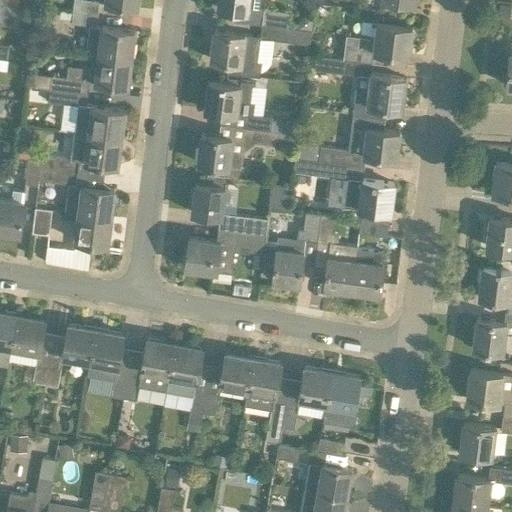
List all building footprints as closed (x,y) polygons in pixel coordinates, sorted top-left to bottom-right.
[(73,0),(72,10),(98,13),(99,1),(137,6),(137,0),(73,0)] [(288,27),(290,12),(264,8),(265,0),(218,0),(218,7),(263,13),(262,23),(288,27)] [(134,30),(102,26),(96,25),(98,13),(72,10),(71,22),(89,25),(86,52),(99,53),(131,57),(134,30)] [(343,59),(367,61),(388,64),(389,52),(409,54),(412,26),(377,21),(375,38),(346,34),(343,59)] [(257,60),(260,37),(309,44),(311,30),(288,27),(262,23),(260,35),(215,29),(211,59),(229,61),(227,71),(259,75),(261,60),(257,60)] [(0,43),(0,57),(7,59),(9,44),(0,43)] [(127,85),(131,57),(99,53),(97,68),(68,64),(66,77),(51,75),(49,87),(88,92),(89,80),(127,85)] [(366,74),(367,61),(343,59),(316,55),(315,68),(366,74)] [(368,92),(355,90),(352,113),(385,117),(386,106),(402,108),(406,77),(370,73),(368,92)] [(236,113),(238,100),(250,101),(253,81),(241,79),(240,83),(208,79),(205,109),(236,113)] [(86,104),(88,92),(49,87),(48,100),(78,104),(75,130),(121,137),(124,109),(86,104)] [(247,112),(245,126),(299,133),(300,121),(272,118),(272,115),(247,112)] [(383,128),(385,117),(352,113),(348,149),(297,142),(297,147),(295,158),(358,165),(360,150),(364,150),(364,153),(396,157),(400,130),(383,128)] [(243,140),(269,143),(297,147),(297,142),(299,133),(245,126),(243,140)] [(40,167),(78,171),(79,160),(117,164),(121,137),(75,130),(71,158),(42,154),(41,160),(40,167)] [(215,164),(228,166),(240,167),(242,150),(230,149),(232,136),(202,132),(198,162),(211,163),(211,165),(215,165),(215,164)] [(38,184),(39,179),(40,167),(41,160),(28,158),(25,183),(38,184)] [(357,177),(358,165),(295,158),(294,171),(328,175),(347,178),(344,206),(389,211),(393,181),(357,177)] [(492,192),(511,193),(511,162),(496,161),(492,192)] [(78,171),(40,167),(39,179),(68,183),(66,197),(80,199),(79,212),(111,216),(114,188),(76,183),(78,171)] [(192,212),(221,215),(225,186),(222,185),(223,176),(208,174),(207,183),(196,182),(192,212)] [(290,186),(273,184),(271,203),(288,205),(290,186)] [(12,199),(0,197),(0,230),(20,233),(25,191),(13,189),(12,199)] [(35,207),(32,231),(49,234),(52,209),(35,207)] [(305,211),(303,228),(298,227),(297,238),(305,239),(317,240),(320,213),(305,211)] [(79,212),(78,220),(75,240),(107,244),(111,216),(79,212)] [(226,212),(224,228),(266,234),(268,218),(226,212)] [(334,215),(320,213),(317,240),(314,264),(326,265),(324,286),(352,289),(357,247),(331,243),(334,215)] [(486,245),(505,248),(511,248),(511,218),(489,216),(486,245)] [(359,232),(377,234),(387,235),(388,221),(360,218),(359,232)] [(224,228),(222,240),(189,236),(185,266),(214,270),(214,277),(230,279),(234,247),(264,251),(266,234),(224,228)] [(300,283),(304,251),(305,239),(297,238),(296,250),(276,247),(272,279),(300,283)] [(385,250),(365,248),(357,247),(352,289),(379,293),(385,250)] [(479,295),(509,299),(511,277),(511,268),(500,267),(500,266),(496,265),(496,266),(483,265),(479,295)] [(0,362),(8,364),(11,345),(17,313),(0,310),(0,362)] [(11,345),(39,350),(45,318),(17,313),(11,345)] [(473,346),(486,348),(486,350),(490,350),(490,349),(503,350),(507,320),(477,316),(473,346)] [(68,323),(63,354),(90,359),(96,328),(68,323)] [(128,372),(116,370),(123,333),(96,328),(90,359),(87,373),(114,378),(111,395),(124,397),(128,372)] [(140,374),(128,372),(124,397),(136,399),(139,384),(166,389),(174,342),(147,337),(140,374)] [(202,347),(174,342),(166,389),(193,394),(188,421),(201,423),(203,411),(207,386),(195,384),(202,347)] [(226,351),(220,383),(247,388),(253,356),(226,351)] [(37,356),(36,364),(33,381),(45,383),(50,358),(37,356)] [(253,356),(247,388),(245,404),(272,409),(266,439),(279,441),(281,426),(286,401),(274,399),(281,361),(253,356)] [(45,383),(58,385),(62,360),(50,358),(45,383)] [(304,365),(302,379),(298,403),(286,401),(281,426),(294,428),(297,411),(324,416),(332,370),(304,365)] [(503,414),(511,415),(511,373),(470,368),(466,398),(504,403),(503,414)] [(332,370),(324,416),(323,416),(351,421),(353,407),(354,407),(359,375),(332,370)] [(203,411),(215,414),(220,389),(207,386),(203,411)] [(511,431),(511,415),(503,414),(501,430),(511,431)] [(460,451),(480,454),(492,455),(495,425),(463,421),(460,451)] [(317,449),(325,451),(342,454),(345,441),(320,437),(317,449)] [(325,451),(317,449),(279,442),(276,456),(309,462),(304,488),(317,490),(347,495),(352,468),(323,463),(325,451)] [(43,456),(39,475),(36,490),(35,499),(36,499),(48,502),(53,478),(56,458),(43,456)] [(102,509),(106,486),(109,472),(96,470),(89,507),(102,509)] [(109,472),(106,486),(102,509),(116,511),(119,511),(126,475),(109,472)] [(457,473),(454,501),(487,505),(490,477),(457,473)] [(181,511),(182,508),(171,506),(174,488),(161,485),(156,511),(181,511)] [(317,490),(313,511),(343,511),(347,495),(317,490)] [(33,511),(35,503),(27,502),(28,496),(10,493),(6,511),(33,511)] [(452,511),(491,511),(486,507),(487,505),(454,501),(452,511)] [(58,511),(60,504),(48,502),(46,511),(58,511)]
